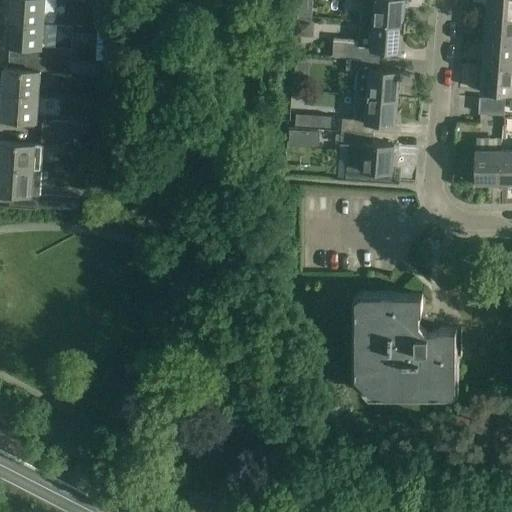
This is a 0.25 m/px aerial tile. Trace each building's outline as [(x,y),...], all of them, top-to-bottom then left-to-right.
[(8,0),(7,19),(56,22),(57,0),(8,0)] [(362,0),(360,23),(403,27),(404,0),(362,0)] [(511,0),(487,0),(486,17),(511,18),(511,0)] [(484,41),(511,43),(511,18),(486,17),(484,41)] [(16,45),(15,57),(71,60),(72,48),(56,47),(57,22),(56,22),(7,19),(5,45),(16,45)] [(348,57),(348,59),(379,62),(380,50),(401,51),(403,27),(360,23),(359,39),(334,37),(333,56),(348,57)] [(511,43),(484,41),(482,66),(511,68),(511,43)] [(112,69),(113,57),(84,55),(83,68),(112,69)] [(70,73),(71,60),(15,57),(9,56),(8,68),(4,68),(2,93),(38,96),(39,83),(37,82),(37,70),(70,73)] [(356,73),(355,96),(397,99),(400,71),(378,69),(379,62),(348,59),(347,72),(356,73)] [(511,68),(482,66),(480,91),(511,93),(511,68)] [(38,96),(2,93),(0,118),(36,121),(38,96)] [(344,121),(343,132),(373,134),(374,122),(395,124),(397,99),(355,96),(353,121),(344,121)] [(479,113),(498,114),(505,115),(507,99),(480,97),(479,113)] [(43,120),(43,132),(82,134),(82,124),(80,124),(80,122),(43,120)] [(67,134),(43,132),(42,144),(43,144),(43,145),(66,146),(67,134)] [(373,134),(343,132),(343,144),(351,144),(348,179),(340,178),(340,179),(401,184),(401,183),(390,182),(391,171),(392,171),(394,144),(372,142),(373,134)] [(0,141),(0,167),(33,170),(41,170),(43,145),(43,144),(42,144),(35,144),(19,143),(0,141)] [(476,183),(504,183),(504,149),(476,149),(476,183)] [(33,170),(0,167),(0,192),(32,195),(33,170)] [(37,208),(78,210),(79,198),(38,195),(37,208)] [(356,308),(356,372),(378,393),(441,393),(441,389),(457,389),(457,327),(439,327),(439,329),(427,329),(420,322),(420,310),(422,310),(422,293),(360,293),(360,308),(356,308)] [(466,494),(464,511),(507,511),(508,498),(466,494)]
